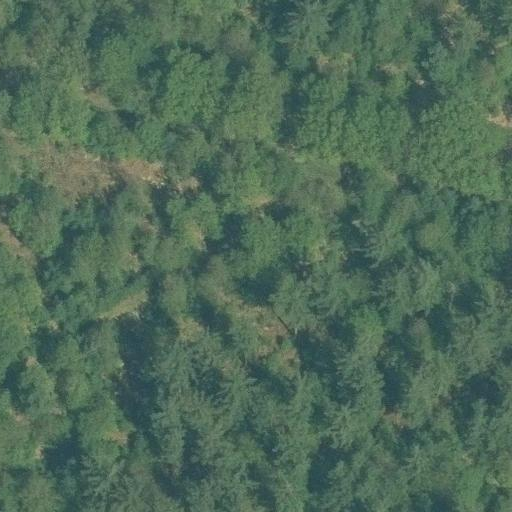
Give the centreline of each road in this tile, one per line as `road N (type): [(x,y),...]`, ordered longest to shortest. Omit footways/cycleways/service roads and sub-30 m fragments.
road 1 (track): [(511,203),(163,123),(0,68)]
road 2 (track): [(0,377),(258,219),(333,162)]
